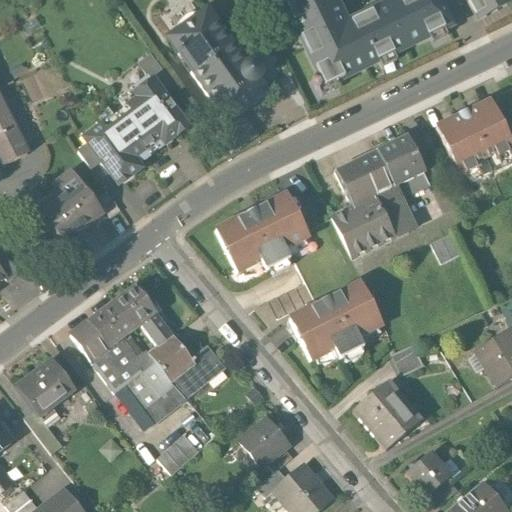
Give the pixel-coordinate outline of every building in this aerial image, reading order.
[(450,29),(436,0),(399,0),(346,26),(333,0),(279,0),(323,91),(450,29)] [(504,0),(463,0),(476,22),(507,5),(504,0)] [(244,68),(205,14),(167,42),(168,43),(171,41),(179,53),(177,54),(179,57),(181,55),(193,72),(190,75),(224,122),(227,126),(239,118),(266,99),(257,86),(259,83),(261,78),(260,74),(258,71),(255,68),(251,67),(248,67),(244,68)] [(173,89),(151,61),(140,70),(147,79),(152,84),(162,98),(173,89)] [(147,79),(129,93),(133,98),(152,84),(147,79)] [(152,84),(133,98),(136,103),(115,119),(146,161),(186,131),(162,98),(152,84)] [(511,151),(489,105),(466,116),(466,118),(459,122),(458,120),(435,131),(459,181),(478,172),(475,167),(492,159),(494,164),(511,155),(511,151)] [(0,141),(14,135),(0,106),(0,141)] [(239,118),(227,126),(224,122),(212,131),(230,157),(255,139),(239,118)] [(146,161),(115,119),(83,143),(86,147),(100,166),(117,189),(140,173),(136,168),(146,161)] [(14,135),(0,141),(0,165),(3,170),(26,158),(14,135)] [(405,140),(333,176),(351,212),(423,176),(405,140)] [(100,166),(86,147),(76,155),(90,173),(100,166)] [(102,218),(70,176),(53,190),(62,201),(42,216),(39,219),(48,230),(63,249),(102,218)] [(351,212),(330,222),(351,264),(408,236),(400,219),(406,216),(400,204),(430,189),(423,176),(351,212)] [(120,215),(105,195),(95,202),(110,222),(120,215)] [(285,199),(215,235),(224,253),(223,256),(226,258),(236,276),(254,268),(253,265),(259,262),(265,275),(288,263),(282,251),(286,249),(288,248),(289,250),(307,241),(297,222),(298,219),(295,218),(285,199)] [(35,239),(48,230),(39,219),(42,216),(34,206),(23,214),(35,239)] [(450,237),(429,248),(440,268),(461,258),(450,237)] [(15,277),(1,257),(0,258),(0,276),(3,281),(5,284),(15,277)] [(359,288),(288,323),(298,342),(297,345),(300,346),(309,365),(327,356),(326,354),(332,351),(338,363),(361,352),(355,339),(361,336),(362,339),(380,330),(371,311),(372,307),(368,306),(359,288)] [(155,319),(134,290),(110,309),(131,336),(144,327),(155,319)] [(110,309),(69,339),(89,367),(131,336),(110,309)] [(144,327),(161,349),(172,340),(155,319),(144,327)] [(511,340),(507,332),(473,354),(497,390),(511,380),(511,340)] [(131,336),(89,367),(113,398),(122,391),(140,378),(158,402),(173,391),(159,373),(148,359),(131,336)] [(190,364),(172,340),(161,349),(148,359),(159,373),(173,391),(184,404),(223,373),(206,351),(190,364)] [(412,348),(389,359),(399,381),(422,369),(412,348)] [(50,365),(14,392),(32,415),(38,422),(73,395),(50,365)] [(184,404),(173,391),(158,402),(140,378),(122,391),(150,430),(184,404)] [(410,412),(386,384),(351,415),(385,454),(420,424),(410,412)] [(38,422),(32,415),(23,422),(51,459),(60,451),(38,422)] [(265,424),(238,446),(261,473),(266,469),(284,454),(287,451),(265,424)] [(0,428),(0,454),(13,444),(0,428)] [(183,440),(155,464),(170,481),(198,458),(183,440)] [(284,454),(266,469),(273,478),(276,476),(292,462),(284,454)] [(430,456),(404,478),(425,503),(445,486),(451,481),(430,456)] [(284,485),(270,496),(271,497),(284,511),(322,511),(331,504),(302,469),(284,485)] [(0,496),(13,487),(0,471),(0,496)] [(284,485),(276,476),(273,478),(256,493),(264,503),(271,497),(270,496),(284,485)] [(445,486),(425,503),(433,511),(436,511),(454,497),(445,486)] [(504,511),(484,488),(455,511),(504,511)] [(76,511),(62,494),(39,511),(76,511)] [(35,511),(22,495),(3,510),(5,511),(35,511)]
